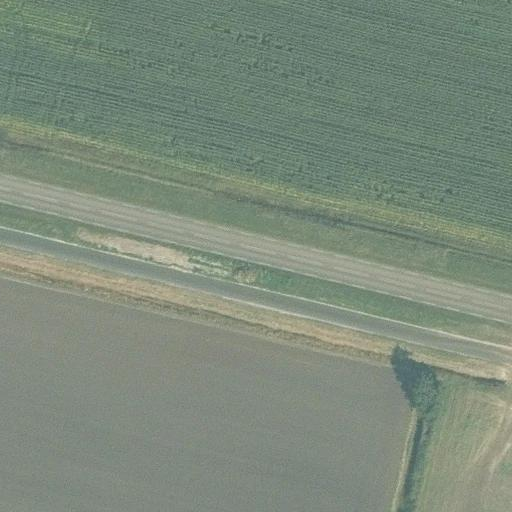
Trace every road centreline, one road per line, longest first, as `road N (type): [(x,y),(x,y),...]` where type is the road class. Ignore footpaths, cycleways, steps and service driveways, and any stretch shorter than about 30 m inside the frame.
road 1 (secondary): [(511,311),(0,188)]
road 2 (unclassified): [(511,359),(0,237)]
